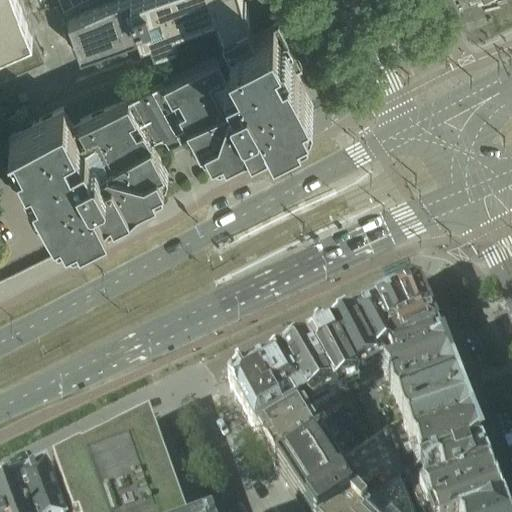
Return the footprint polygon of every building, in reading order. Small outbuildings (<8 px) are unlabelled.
[(0,0),(0,74),(46,54),(37,32),(22,0),(0,0)] [(120,0),(69,18),(82,54),(144,32),(147,42),(160,40),(164,39),(167,38),(171,36),(174,35),(186,29),(182,19),(218,7),(225,26),(226,26),(226,28),(237,22),(237,20),(238,20),(238,22),(247,17),(247,15),(246,11),(247,10),(249,16),(250,16),(244,0),(120,0)] [(226,26),(225,26),(225,28),(223,29),(231,44),(74,123),(66,106),(12,134),(20,151),(57,222),(63,219),(68,230),(79,225),(82,231),(109,217),(106,211),(112,208),(115,214),(158,193),(155,187),(165,181),(160,170),(166,167),(153,141),(162,137),(166,139),(167,140),(180,134),(179,132),(180,128),(189,123),(202,149),(208,146),(213,157),(224,151),(227,157),(270,136),(266,130),(272,127),(275,133),(303,119),(300,113),(312,107),(314,100),(298,68),(303,66),(280,19),(256,30),(249,16),(247,10),(246,11),(247,15),(247,17),(238,22),(238,20),(237,20),(237,22),(226,28),(226,26)] [(410,293),(395,300),(407,327),(427,317),(426,317),(418,295),(410,292),(410,293)] [(395,300),(375,310),(387,337),(393,334),(407,327),(395,300)] [(375,310),(353,322),(374,363),(387,357),(394,354),(390,345),(387,337),(375,310)] [(427,317),(407,327),(393,334),(397,342),(390,345),(394,354),(434,336),(427,317)] [(353,322),(330,333),(353,378),(375,367),(374,363),(353,322)] [(330,333),(305,346),(334,396),(356,383),(353,378),(330,333)] [(434,336),(394,354),(387,357),(392,370),(393,371),(441,352),(434,336)] [(305,346),(279,360),(306,407),(311,415),(337,401),(334,396),(305,346)] [(393,371),(392,370),(383,374),(392,398),(450,376),(441,352),(393,371)] [(269,366),(254,373),(275,409),(289,401),(295,412),(298,410),(299,411),(306,407),(279,360),(269,365),(269,366)] [(244,378),(231,384),(232,385),(230,392),(229,392),(235,405),(236,404),(253,437),(281,419),(275,409),(254,373),(244,378)] [(450,376),(392,398),(402,422),(460,401),(450,376)] [(460,401),(402,422),(412,447),(470,425),(460,401)] [(281,419),(253,437),(263,453),(263,454),(263,455),(309,428),(299,411),(298,410),(295,412),(281,419)] [(470,425),(412,447),(422,471),(437,466),(479,449),(470,425)] [(177,511),(172,495),(171,494),(169,487),(148,428),(135,435),(81,462),(79,463),(80,465),(52,475),(53,478),(65,511),(177,511)] [(309,428),(263,455),(274,472),(275,473),(286,465),(317,448),(317,447),(319,446),(309,428)] [(317,448),(286,465),(295,478),(294,481),(285,487),(284,488),(300,511),(348,511),(356,507),(357,508),(357,507),(317,447),(317,448)] [(479,449),(437,466),(443,482),(486,467),(479,449)] [(286,465),(275,473),(285,487),(294,481),(295,478),(286,465)] [(418,511),(421,511),(493,486),(486,467),(443,482),(412,493),(418,511)] [(57,511),(45,478),(16,493),(22,511),(57,511)] [(412,511),(399,480),(357,507),(357,508),(356,507),(348,511),(412,511)] [(480,511),(501,504),(493,486),(421,511),(480,511)] [(22,511),(16,493),(0,501),(0,511),(22,511)]
